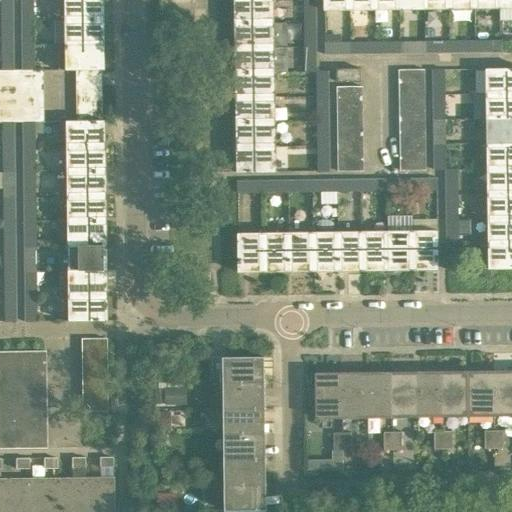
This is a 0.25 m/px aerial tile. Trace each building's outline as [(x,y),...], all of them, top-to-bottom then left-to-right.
[(11,0),(0,0),(0,20),(12,20),(11,0)] [(31,0),(19,0),(20,21),(32,20),(31,0)] [(100,0),(61,0),(61,22),(101,21),(100,0)] [(234,0),(235,24),(274,23),(273,0),(234,0)] [(324,0),(324,11),(350,11),(349,0),(324,0)] [(374,11),(374,0),(349,0),(350,11),(374,11)] [(399,11),(399,0),(374,0),(374,11),(399,11)] [(424,11),(423,0),(399,0),(399,11),(424,11)] [(450,10),(449,0),(423,0),(424,11),(450,10)] [(474,10),(473,0),(449,0),(450,10),(474,10)] [(499,10),(499,0),(473,0),(474,10),(499,10)] [(511,0),(499,0),(499,10),(511,9),(511,0)] [(317,6),(304,6),(304,22),(317,22),(317,6)] [(12,20),(0,20),(0,45),(12,45),(12,20)] [(32,20),(20,21),(20,46),(32,45),(32,20)] [(101,21),(61,22),(62,45),(57,45),(57,47),(101,46),(101,21)] [(317,22),(304,22),(304,39),(317,39),(317,22)] [(235,49),(274,48),(274,23),(235,24),(235,49)] [(511,40),(500,41),(500,53),(511,53),(511,40)] [(475,54),(475,41),(450,42),(450,54),(475,54)] [(500,53),(500,41),(475,41),(475,54),(500,53)] [(401,55),(400,42),(375,43),(376,55),(401,55)] [(425,55),(425,42),(400,42),(401,55),(425,55)] [(450,54),(450,42),(425,42),(425,55),(450,54)] [(325,56),(351,56),(351,43),(324,44),(325,56)] [(376,55),(375,43),(351,43),(351,56),(376,55)] [(12,45),(0,45),(0,71),(12,71),(12,45)] [(32,45),(20,46),(20,71),(33,71),(32,45)] [(57,47),(57,71),(101,71),(101,46),(57,47)] [(235,73),(275,73),(274,48),(235,49),(235,73)] [(317,55),(304,55),(305,73),(316,73),(318,71),(317,55)] [(511,69),(486,70),(486,96),(511,95),(511,69)] [(318,71),(316,73),(316,88),(329,88),(329,70),(318,71)] [(337,84),(361,84),(361,70),(337,71),(337,84)] [(432,70),(433,95),(445,95),(445,70),(432,70)] [(12,71),(0,71),(0,85),(17,85),(16,71),(12,71)] [(33,71),(20,71),(16,71),(17,85),(39,85),(39,71),(33,71)] [(400,72),(400,85),(424,85),(424,72),(400,72)] [(236,98),(275,98),(275,73),(235,73),(236,98)] [(75,84),(75,98),(99,97),(99,84),(75,84)] [(17,85),(0,85),(0,98),(17,99),(17,85)] [(17,99),(39,99),(39,85),(17,85),(17,99)] [(424,85),(400,85),(400,97),(424,97),(424,85)] [(337,89),(337,101),(361,101),(361,89),(337,89)] [(433,120),(445,120),(445,95),(433,95),(433,120)] [(486,121),(511,120),(511,95),(486,96),(486,121)] [(99,97),(75,98),(76,110),(100,110),(99,97)] [(424,97),(400,97),(400,110),(424,110),(424,97)] [(17,99),(0,98),(0,111),(17,111),(17,99)] [(236,122),(275,122),(275,98),(236,98),(236,122)] [(17,111),(40,111),(39,99),(17,99),(17,111)] [(361,101),(337,101),(337,113),(361,113),(361,101)] [(330,105),(316,105),(317,121),(330,121),(330,105)] [(76,123),(100,123),(100,110),(76,110),(76,123)] [(424,110),(400,110),(401,122),(425,122),(424,110)] [(0,124),(13,124),(17,124),(17,111),(0,111),(0,124)] [(21,124),(34,124),(40,124),(40,111),(17,111),(17,124),(21,124)] [(361,113),(337,113),(337,125),(361,125),(361,113)] [(433,145),(446,145),(445,120),(433,120),(433,145)] [(487,145),(511,144),(511,120),(486,121),(487,145)] [(330,121),(317,121),(317,138),(330,138),(330,121)] [(236,147),(275,147),(275,122),(236,122),(236,147)] [(425,122),(401,122),(401,135),(425,135),(425,122)] [(102,123),(100,123),(76,123),(63,123),(63,148),(102,147),(102,123)] [(13,124),(0,124),(1,147),(13,147),(13,124)] [(34,124),(21,124),(21,147),(34,147),(34,124)] [(361,125),(337,125),(337,137),(361,137),(361,125)] [(425,135),(401,135),(401,147),(425,147),(425,135)] [(361,137),(337,137),(337,149),(361,149),(361,137)] [(487,171),(511,170),(511,144),(487,145),(487,171)] [(445,171),(446,169),(446,145),(433,145),(434,171),(445,171)] [(13,147),(1,147),(1,172),(14,172),(13,147)] [(34,147),(21,147),(22,172),(34,172),(34,147)] [(63,172),(102,172),(102,147),(63,148),(63,172)] [(276,173),(275,147),(236,147),(237,174),(276,173)] [(425,147),(401,147),(401,160),(425,160),(425,147)] [(361,149),(337,149),(337,161),(361,161),(361,149)] [(330,154),(317,155),(317,172),(331,172),(330,154)] [(425,173),(425,160),(401,160),(401,173),(425,173)] [(361,173),(361,161),(337,161),(337,174),(361,173)] [(446,169),(445,171),(445,194),(458,194),(458,169),(446,169)] [(487,195),(511,194),(511,170),(487,171),(487,195)] [(14,172),(1,172),(1,197),(14,197),(14,172)] [(34,172),(22,172),(22,197),(34,197),(34,172)] [(64,198),(103,197),(102,172),(63,172),(64,198)] [(438,178),(411,179),(411,191),(438,191),(438,178)] [(336,180),(336,192),(361,192),(361,179),(336,180)] [(361,179),(361,192),(386,192),(386,179),(361,179)] [(386,179),(386,192),(411,191),(411,179),(386,179)] [(261,181),(261,193),(286,193),(286,180),(261,181)] [(286,180),(286,193),(311,193),(311,180),(286,180)] [(311,180),(311,193),(336,192),(336,180),(311,180)] [(237,194),(261,193),(261,181),(237,181),(237,194)] [(446,219),(459,219),(458,194),(445,194),(446,219)] [(487,220),(511,220),(511,194),(487,195),(487,220)] [(14,197),(1,197),(2,222),(14,222),(14,197)] [(34,197),(22,197),(22,222),(35,222),(34,197)] [(64,222),(103,222),(103,197),(64,198),(64,222)] [(446,244),(459,244),(459,219),(446,219),(446,244)] [(488,244),(511,244),(511,220),(487,220),(488,244)] [(14,222),(2,222),(2,247),(15,247),(14,222)] [(35,222),(22,222),(22,247),(35,247),(35,222)] [(65,247),(104,247),(103,222),(64,222),(65,247)] [(387,271),(387,232),(361,233),(361,271),(387,271)] [(411,271),(411,232),(387,232),(387,271),(411,271)] [(437,232),(411,232),(411,271),(438,271),(437,232)] [(287,272),(287,233),(262,234),(262,272),(287,272)] [(313,272),(312,233),(287,233),(287,272),(313,272)] [(337,272),(337,233),(312,233),(313,272),(337,272)] [(361,271),(361,233),(337,233),(337,272),(361,271)] [(237,273),(262,272),(262,234),(237,234),(237,273)] [(459,270),(459,244),(446,244),(446,270),(459,270)] [(511,269),(511,244),(488,244),(488,270),(511,269)] [(15,247),(2,247),(2,272),(15,272),(15,247)] [(35,247),(22,247),(23,272),(35,272),(35,247)] [(65,272),(104,272),(104,247),(65,247),(65,272)] [(15,272),(2,272),(2,297),(15,297),(15,272)] [(35,272),(23,272),(23,297),(35,296),(35,272)] [(65,297),(104,296),(104,272),(65,272),(65,297)] [(23,322),(36,322),(35,296),(23,297),(23,322)] [(105,321),(104,296),(65,297),(65,321),(105,321)] [(3,322),(15,322),(15,297),(2,297),(3,322)] [(82,339),(82,351),(106,351),(106,339),(82,339)] [(0,363),(20,364),(20,352),(0,351),(0,363)] [(106,351),(82,351),(82,364),(106,364),(106,351)] [(44,352),(20,352),(20,364),(44,363),(44,352)] [(212,382),(224,382),(224,383),(266,383),(265,357),(213,357),(212,382)] [(20,364),(0,363),(0,375),(20,376),(20,364)] [(20,376),(44,376),(44,363),(20,364),(20,376)] [(106,364),(82,364),(82,375),(106,375),(106,364)] [(511,416),(511,370),(492,371),(492,417),(511,416)] [(492,417),(492,371),(467,372),(467,417),(492,417)] [(417,418),(416,372),(391,373),(391,419),(417,418)] [(442,418),(441,372),(416,372),(417,418),(442,418)] [(467,417),(467,372),(441,372),(442,418),(467,417)] [(366,419),(365,373),(340,374),(341,419),(366,419)] [(391,419),(391,373),(365,373),(366,419),(391,419)] [(316,420),(341,419),(340,374),(315,374),(316,420)] [(20,376),(0,375),(0,387),(20,388),(20,376)] [(106,375),(82,375),(82,387),(106,387),(106,375)] [(20,388),(44,388),(44,376),(20,376),(20,388)] [(186,404),(186,383),(159,383),(159,404),(186,404)] [(266,383),(224,383),(224,408),(266,408),(266,383)] [(20,388),(0,387),(0,399),(20,400),(20,388)] [(106,387),(82,387),(82,400),(106,400),(106,387)] [(20,400),(44,400),(44,388),(20,388),(20,400)] [(20,400),(0,399),(0,412),(20,412),(20,400)] [(20,412),(45,412),(44,400),(20,400),(20,412)] [(106,411),(106,400),(82,400),(82,411),(106,411)] [(266,408),(224,408),(224,433),(266,433),(266,408)] [(20,412),(0,412),(0,424),(20,424),(20,412)] [(20,424),(45,424),(45,412),(20,412),(20,424)] [(171,412),(157,412),(157,431),(171,431),(171,412)] [(20,424),(0,424),(0,436),(21,436),(20,424)] [(21,436),(45,436),(45,424),(20,424),(21,436)] [(485,449),(493,449),(493,431),(485,431),(485,449)] [(502,431),(493,431),(493,449),(503,449),(502,431)] [(384,451),(393,450),(393,432),(384,432),(384,451)] [(402,432),(393,432),(393,450),(402,450),(402,432)] [(435,450),(443,450),(443,432),(435,432),(435,450)] [(452,432),(443,432),(443,450),(453,450),(452,432)] [(266,433),(224,433),(224,458),(266,458),(266,433)] [(333,451),(342,451),(342,433),(333,433),(333,451)] [(351,433),(342,433),(342,451),(351,451),(351,433)] [(0,447),(21,448),(21,436),(0,436),(0,447)] [(45,436),(21,436),(21,448),(45,448),(45,436)] [(111,467),(111,457),(98,458),(98,467),(111,467)] [(28,469),(28,458),(14,458),(14,469),(28,469)] [(56,469),(56,458),(42,458),(42,469),(56,469)] [(83,468),(83,458),(70,458),(70,468),(83,468)] [(266,458),(224,458),(225,484),(266,483),(266,458)] [(99,478),(83,478),(83,511),(111,511),(112,511),(111,477),(99,478)] [(0,511),(27,511),(27,478),(0,478),(0,511)] [(55,511),(55,478),(27,478),(27,511),(55,511)] [(70,478),(55,478),(55,511),(83,511),(83,478),(70,478)] [(266,510),(266,483),(225,484),(225,510),(266,510)] [(157,493),(157,510),(175,510),(175,494),(157,493)]
